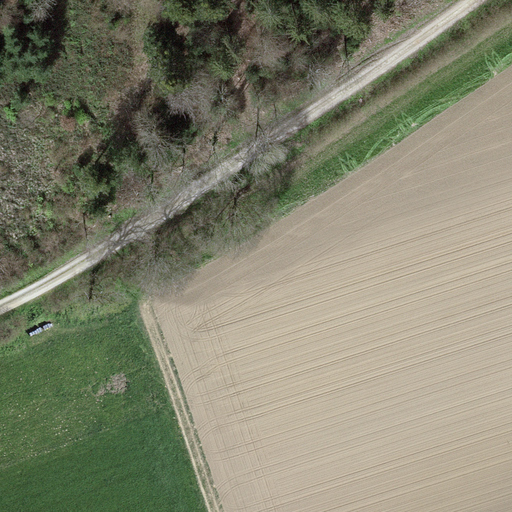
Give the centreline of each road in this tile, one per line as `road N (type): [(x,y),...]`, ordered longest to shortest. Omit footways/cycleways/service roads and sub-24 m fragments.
road 1 (track): [(0,306),(107,251),(459,0)]
road 2 (track): [(148,291),(216,511)]
